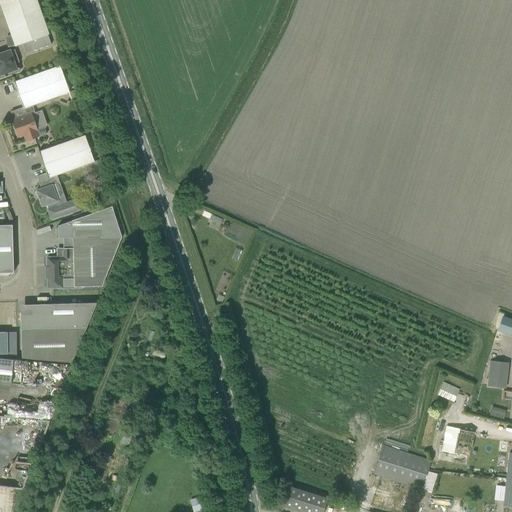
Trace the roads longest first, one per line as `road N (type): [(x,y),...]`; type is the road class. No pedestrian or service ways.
road 1 (primary): [(251,511),(203,324),(89,0)]
road 2 (unclassified): [(0,292),(20,286),(27,271),(25,219),(0,150)]
